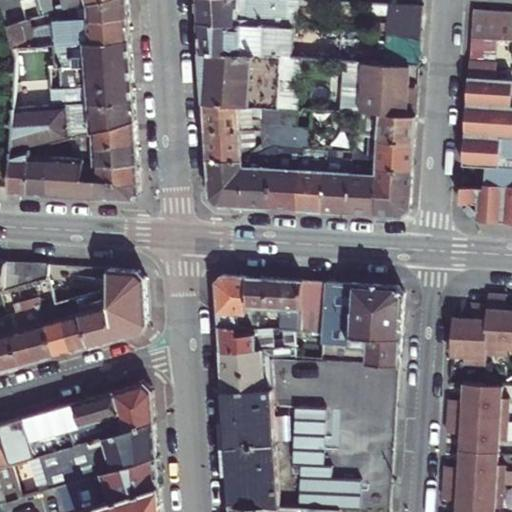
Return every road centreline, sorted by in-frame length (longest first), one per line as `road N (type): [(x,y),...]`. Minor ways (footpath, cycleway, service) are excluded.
road 1 (residential): [(419,511),(434,250)]
road 2 (residential): [(177,236),(434,250)]
road 3 (residential): [(434,250),(446,0)]
road 4 (residential): [(159,0),(177,236)]
road 5 (residential): [(185,343),(0,396)]
road 6 (residential): [(0,226),(177,236)]
road 7 (residential): [(185,343),(197,511)]
